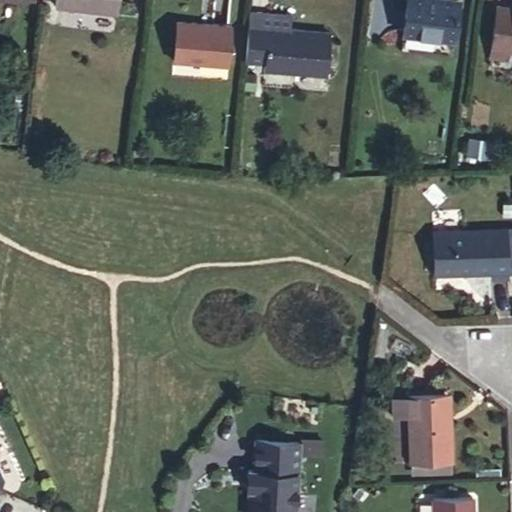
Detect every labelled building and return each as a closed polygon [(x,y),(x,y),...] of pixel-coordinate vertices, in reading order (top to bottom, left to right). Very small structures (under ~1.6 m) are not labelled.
[(118,0),(55,0),(55,4),(117,12),(118,0)] [(459,1),(447,0),(406,0),(402,33),(454,40),(459,1)] [(489,57),(507,60),(508,50),(511,50),(511,8),(496,6),(489,57)] [(249,11),(248,25),(289,29),(291,14),(249,11)] [(173,60),(227,65),(231,25),(177,20),(173,60)] [(248,25),(244,60),(264,62),(263,68),(325,74),(329,33),(289,29),(248,25)] [(467,159),(491,160),(492,142),(468,140),(467,159)] [(434,274),(491,272),(491,278),(507,278),(505,229),(433,231),(434,274)] [(450,422),(446,422),(444,393),(408,395),(408,397),(397,398),(391,403),(392,416),(408,416),(410,462),(451,460),(450,422)] [(251,437),(247,511),(299,511),(302,457),(323,458),(324,440),(251,437)] [(432,498),(432,511),(472,511),(472,497),(432,498)]
